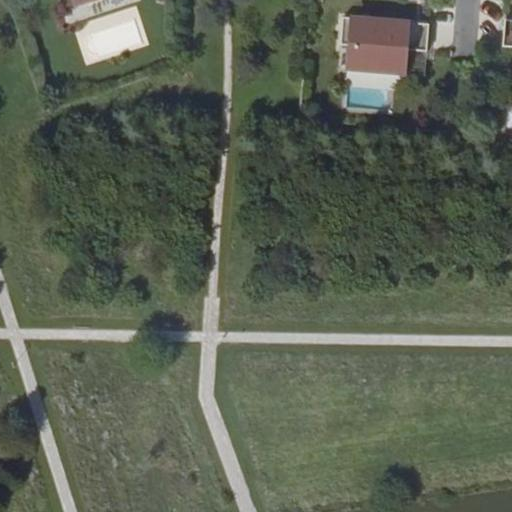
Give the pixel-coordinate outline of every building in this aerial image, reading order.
[(502,47),(511,47),(511,19),(504,19),(502,47)] [(426,56),(428,27),(342,20),(339,48),(346,49),(344,72),(403,77),(405,60),(400,60),(400,53),(426,56)] [(511,47),(502,47),(500,71),(511,71),(511,47)] [(346,49),(339,48),(338,72),(344,72),(346,49)] [(424,78),(426,56),(400,53),(400,60),(405,60),(403,77),(424,78)]
